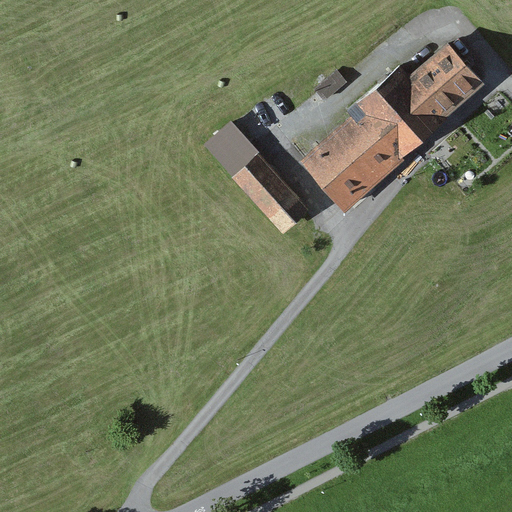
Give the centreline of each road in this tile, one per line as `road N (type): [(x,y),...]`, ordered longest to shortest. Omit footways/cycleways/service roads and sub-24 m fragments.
road 1 (track): [(496,72),(346,241),(128,511)]
road 2 (residential): [(193,511),(511,351)]
